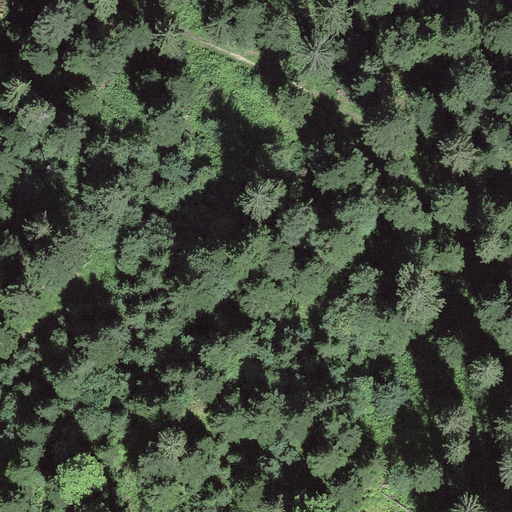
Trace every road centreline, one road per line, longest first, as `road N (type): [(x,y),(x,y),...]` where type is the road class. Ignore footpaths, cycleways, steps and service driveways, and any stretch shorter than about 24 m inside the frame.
road 1 (track): [(123,0),(170,31),(444,157)]
road 2 (track): [(328,511),(259,459),(198,428),(152,435),(74,511)]
road 3 (track): [(0,367),(92,284)]
